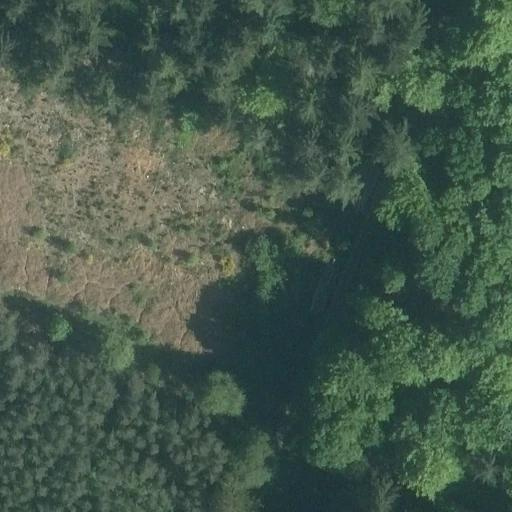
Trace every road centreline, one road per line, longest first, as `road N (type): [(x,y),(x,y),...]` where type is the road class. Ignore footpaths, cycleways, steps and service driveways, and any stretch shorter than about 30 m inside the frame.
road 1 (track): [(283,389),(439,0)]
road 2 (track): [(0,273),(283,389)]
road 3 (track): [(283,389),(511,458)]
road 4 (track): [(234,511),(283,389)]
